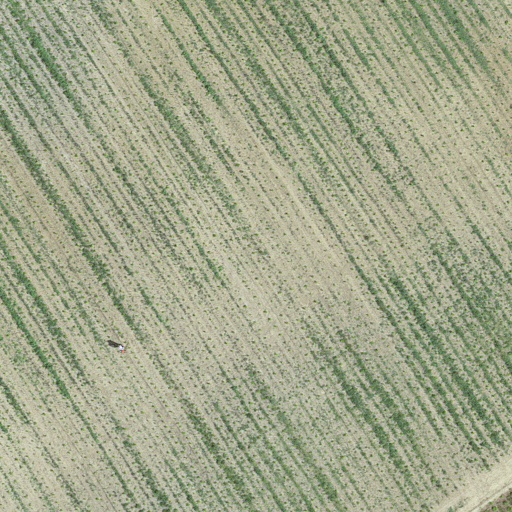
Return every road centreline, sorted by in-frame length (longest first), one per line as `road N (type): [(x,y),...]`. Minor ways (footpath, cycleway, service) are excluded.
road 1 (track): [(226,0),(355,204),(511,421)]
road 2 (track): [(0,186),(221,511)]
